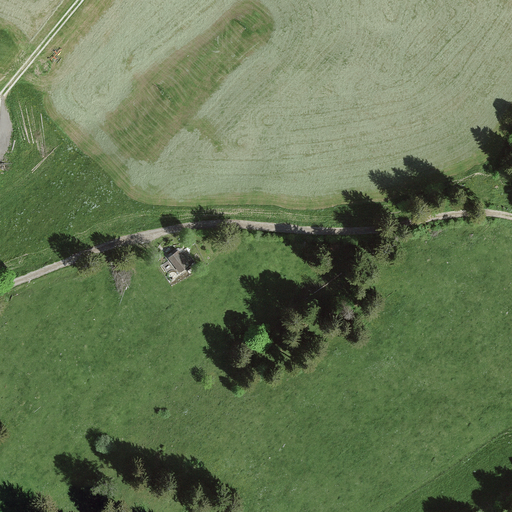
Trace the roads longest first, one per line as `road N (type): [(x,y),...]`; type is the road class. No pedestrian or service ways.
road 1 (track): [(511,215),(466,212),(345,230),(187,227),(103,246),(0,289)]
road 2 (track): [(0,94),(78,0)]
